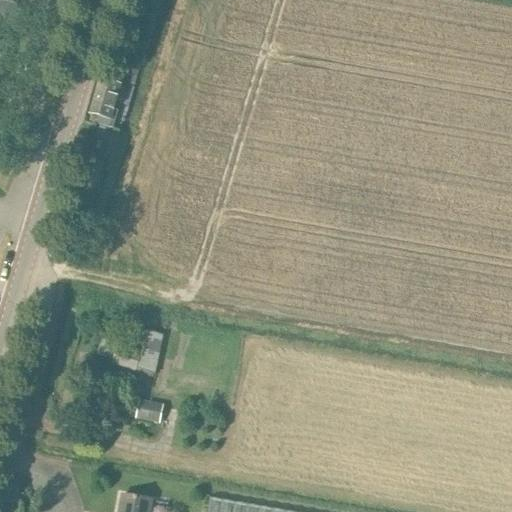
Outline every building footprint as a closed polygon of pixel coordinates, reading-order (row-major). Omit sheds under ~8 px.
[(112,63),(107,78),(116,81),(121,66),(112,63)] [(119,102),(122,100),(124,93),(122,90),(119,89),(120,86),(98,80),(88,113),(97,116),(95,124),(112,129),(117,112),(112,111),(115,101),(119,102)] [(87,160),(80,184),(97,189),(104,164),(87,160)] [(155,375),(163,337),(148,333),(144,347),(120,339),(114,362),(113,367),(136,372),(137,370),(155,375)] [(139,401),(135,420),(159,425),(163,406),(139,401)] [(0,475),(0,498),(4,500),(15,503),(21,482),(17,481),(10,479),(11,476),(1,473),(0,475)] [(148,511),(151,501),(121,496),(118,511),(148,511)] [(288,511),(209,498),(206,511),(288,511)]
